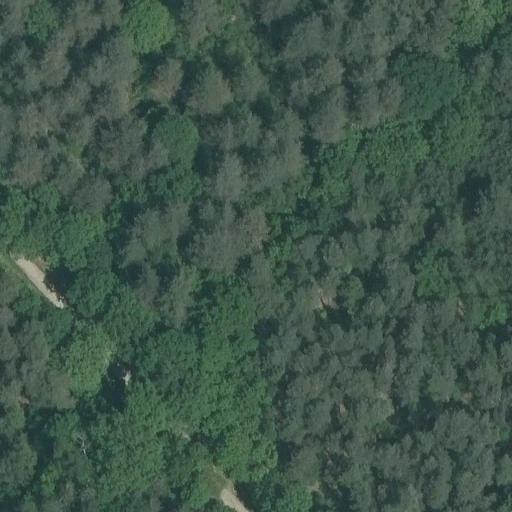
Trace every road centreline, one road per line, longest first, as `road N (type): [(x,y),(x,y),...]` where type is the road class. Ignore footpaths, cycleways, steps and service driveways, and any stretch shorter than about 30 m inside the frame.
road 1 (track): [(134,374),(0,230)]
road 2 (track): [(134,374),(245,511)]
